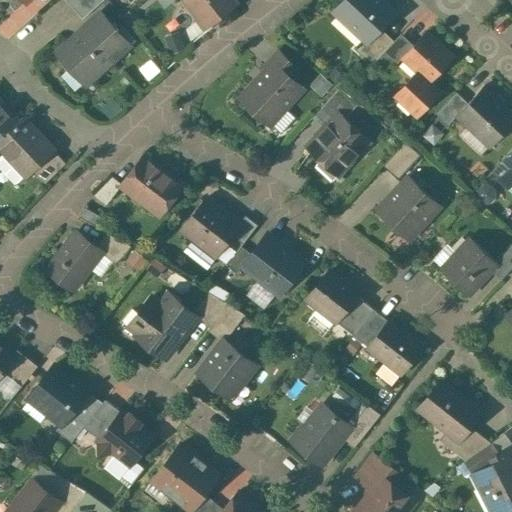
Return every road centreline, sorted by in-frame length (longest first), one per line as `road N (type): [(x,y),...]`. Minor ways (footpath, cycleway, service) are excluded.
road 1 (residential): [(454,333),(150,114)]
road 2 (residential): [(315,502),(0,302)]
road 3 (residential): [(286,0),(150,114)]
road 4 (residential): [(108,151),(0,270)]
road 5 (residential): [(0,63),(108,151)]
